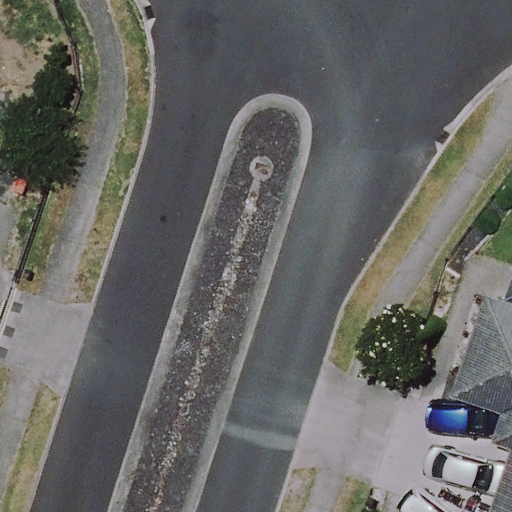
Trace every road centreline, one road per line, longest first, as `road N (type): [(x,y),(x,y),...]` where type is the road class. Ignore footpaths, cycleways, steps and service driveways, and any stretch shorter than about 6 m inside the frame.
road 1 (residential): [(391,0),(236,511)]
road 2 (residential): [(79,511),(217,0)]
